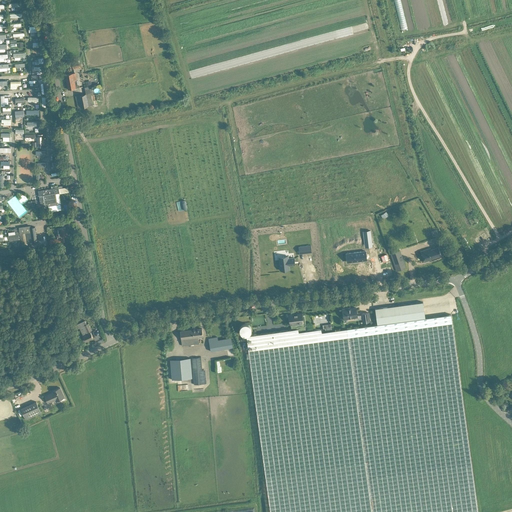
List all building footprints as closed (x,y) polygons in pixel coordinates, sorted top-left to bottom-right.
[(73,74),(65,75),(68,89),(78,87),(77,81),(74,82),(73,74)] [(93,105),(91,93),(93,92),(91,86),(84,87),(86,94),(75,96),(78,108),(93,105)] [(17,121),(23,121),(22,117),(26,117),(26,111),(17,111),(17,121)] [(3,151),(3,155),(6,155),(6,159),(11,160),(11,151),(3,151)] [(38,191),(40,202),(44,201),(44,203),(43,203),(44,206),(45,206),(57,204),(55,193),(59,193),(58,187),(38,191)] [(37,242),(35,227),(30,227),(30,226),(19,228),(22,247),(27,246),(26,244),(37,242)] [(63,236),(66,235),(65,227),(57,229),(58,234),(56,234),(57,239),(47,241),(48,244),(58,243),(64,242),(63,236)] [(372,244),(370,230),(367,231),(366,229),(364,230),(364,231),(363,231),(365,245),(372,244)] [(9,240),(9,241),(19,240),(18,232),(15,232),(15,234),(8,235),(9,240)] [(311,245),(299,247),(299,254),(311,252),(311,245)] [(431,259),(441,255),(438,246),(431,249),(430,248),(420,251),(424,262),(431,259)] [(400,250),(392,252),(390,253),(397,271),(406,268),(400,250)] [(367,260),(366,251),(349,253),(350,262),(367,260)] [(288,256),(279,257),(280,270),(289,269),(289,265),(295,265),(294,258),(288,259),(288,256)] [(462,391),(452,314),(425,318),(423,302),(375,308),(377,323),(377,324),(322,332),(321,329),(305,331),(299,332),(298,328),(293,329),(273,331),(274,332),(266,333),(246,336),(248,348),(265,469),(270,511),(478,511),(472,465),(462,391)] [(346,308),(342,309),(344,319),(345,318),(351,317),(352,318),(355,318),(355,320),(362,319),(363,322),(370,321),(368,313),(361,313),(362,315),(357,316),(356,308),(347,309),(346,308)] [(289,316),(290,324),(293,323),(293,329),(298,328),(299,332),(305,331),(305,325),(304,315),(302,316),(302,314),(297,314),(294,314),(294,315),(289,316)] [(83,326),(79,328),(84,337),(86,341),(93,338),(91,333),(90,333),(89,331),(92,330),(88,323),(83,326)] [(203,337),(202,328),(180,331),(182,346),(199,343),(198,338),(203,337)] [(214,337),(208,338),(211,351),(233,347),(232,337),(215,340),(214,337)] [(193,385),(206,384),(206,372),(202,372),(201,357),(191,357),(193,385)] [(190,358),(170,359),(171,379),(191,378),(190,358)] [(52,392),(45,396),(48,403),(56,400),(56,401),(64,397),(60,388),(52,391),(52,392)] [(21,396),(23,401),(38,396),(36,391),(21,396)] [(36,402),(21,409),(26,419),(41,413),(36,402)]
